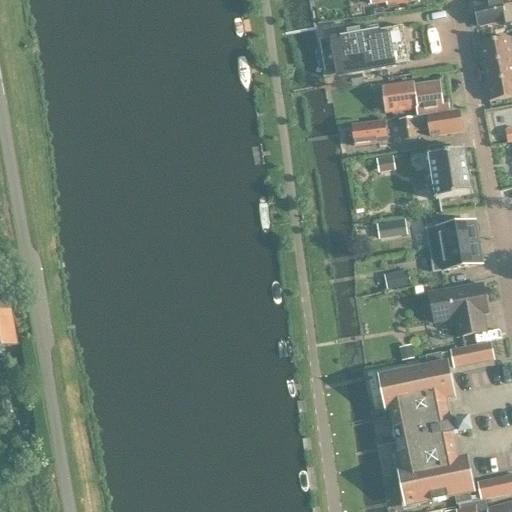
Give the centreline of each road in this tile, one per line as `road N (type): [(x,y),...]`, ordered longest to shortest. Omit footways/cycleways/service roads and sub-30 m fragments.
road 1 (tertiary): [(69,511),(0,100)]
road 2 (unclassified): [(334,511),(297,229)]
road 3 (residential): [(503,236),(456,0)]
